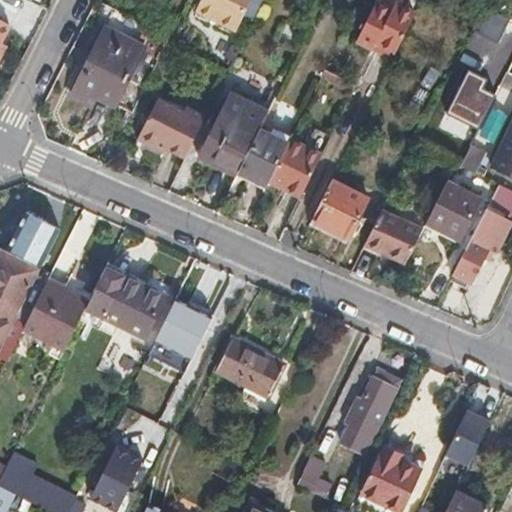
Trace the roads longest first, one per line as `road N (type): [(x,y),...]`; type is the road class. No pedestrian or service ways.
road 1 (residential): [(0,147),(497,360)]
road 2 (residential): [(0,143),(73,0)]
